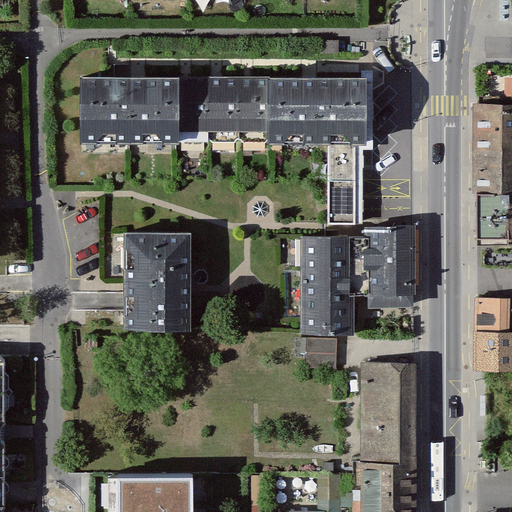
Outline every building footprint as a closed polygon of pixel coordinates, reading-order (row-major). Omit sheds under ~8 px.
[(174,141),(175,130),(174,73),(74,73),(74,139),(174,141)] [(175,130),(204,130),(204,73),(174,73),(175,130)] [(204,130),(237,130),(237,73),(204,73),(204,130)] [(237,130),(263,130),(264,73),(237,73),(237,130)] [(364,73),(264,73),(263,130),(264,142),(327,141),(354,141),(365,141),(364,73)] [(511,100),(474,100),(475,148),(511,146),(511,100)] [(353,224),(354,141),(327,141),(327,224),(353,224)] [(511,146),(475,148),(476,191),(511,190),(511,146)] [(511,238),(511,190),(476,191),(476,236),(510,234),(510,238),(511,238)] [(363,235),(354,235),(353,294),(413,294),(413,225),(363,225),(363,235)] [(191,288),(191,226),(124,226),(124,303),(124,324),(191,324),(191,288)] [(353,334),(353,294),(354,235),(299,235),(299,334),(353,334)] [(475,331),(511,330),(511,297),(475,296),(475,331)] [(511,330),(475,331),(475,369),(511,369),(511,330)] [(338,338),(308,337),(307,367),(337,368),(338,338)] [(363,359),(363,401),(416,401),(416,359),(363,359)] [(363,401),(362,460),(416,460),(416,401),(363,401)] [(415,511),(416,460),(362,460),(355,460),(355,483),(363,483),(363,511),(415,511)] [(341,511),(341,474),(317,474),(318,510),(324,510),(324,511),(341,511)] [(192,511),(193,476),(110,476),(109,511),(192,511)]
